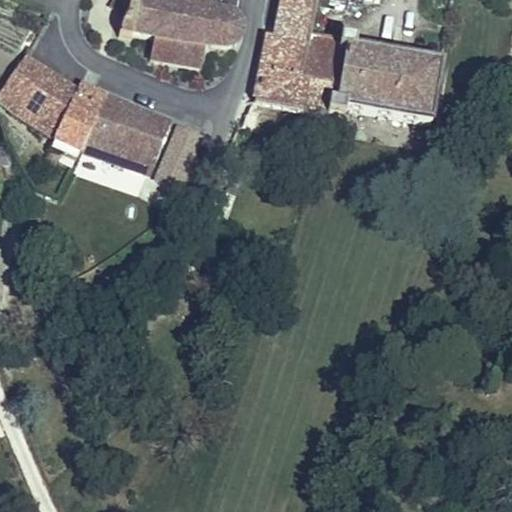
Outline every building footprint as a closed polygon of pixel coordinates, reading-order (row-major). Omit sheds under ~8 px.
[(184,0),(184,10),(128,1),(127,6),(120,5),(119,12),(127,12),(125,30),(116,29),(115,35),(119,36),(119,44),(130,45),(129,41),(156,44),(154,62),(208,71),(211,52),(238,55),(238,51),(238,48),(241,45),(242,35),(241,30),(244,27),(241,22),(238,24),(214,21),(214,16),(209,15),(210,0),(184,0)] [(278,0),(270,35),(260,35),(246,102),(339,118),(339,113),(425,128),(436,67),(350,51),(351,42),(311,32),(317,0),(278,0)] [(0,28),(16,39),(26,23),(0,6),(0,28)] [(49,81),(29,57),(0,91),(0,102),(16,118),(49,81)] [(54,86),(49,81),(16,118),(49,153),(70,108),(49,94),(54,86)] [(169,136),(76,97),(70,108),(49,153),(48,155),(72,167),(77,155),(145,183),(169,136)] [(176,218),(203,149),(180,140),(153,209),(176,218)]
